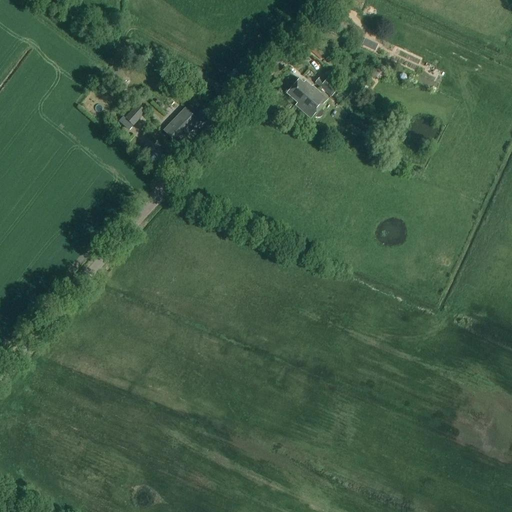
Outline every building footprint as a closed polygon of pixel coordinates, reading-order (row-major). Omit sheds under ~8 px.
[(362,46),(375,52),(378,47),(364,40),(362,46)] [(379,65),(369,79),(373,82),(383,67),(379,65)] [(330,77),(325,83),(319,78),(315,84),(331,98),(332,96),(341,87),(330,77)] [(288,94),(298,103),(302,98),(306,102),(317,90),(313,86),(312,87),(305,81),(303,84),(299,81),(288,94)] [(341,87),(337,92),(346,99),(350,95),(341,87)] [(312,119),(314,117),(314,118),(315,118),(316,119),(317,119),(318,119),(319,119),(320,118),(321,117),(322,116),(323,115),(323,114),(323,113),(323,112),(322,111),(321,110),(321,109),(329,100),(317,90),(306,102),(302,98),(298,103),(296,106),(312,119)] [(129,113),(125,119),(134,127),(146,113),(136,105),(132,110),(129,107),(126,110),(129,113)] [(188,137),(207,116),(198,108),(192,114),(185,108),(163,132),(175,143),(184,134),(188,137)]
